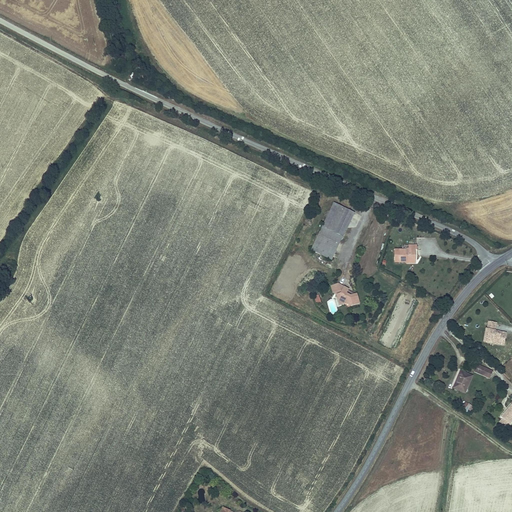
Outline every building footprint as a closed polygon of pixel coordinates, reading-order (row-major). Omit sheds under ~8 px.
[(354,213),(334,203),(311,249),(332,259),(354,213)] [(395,262),(407,262),(407,260),(415,260),(415,250),(417,250),(417,245),(408,245),(408,250),(395,250),(395,262)] [(334,292),(337,294),(341,293),(335,290),(338,283),(332,285),(334,292)] [(341,293),(337,294),(340,304),(350,302),(351,305),(359,303),(357,294),(351,295),(346,293),(348,289),(338,283),(335,290),(341,293)] [(504,346),(506,334),(495,331),(497,324),(489,322),(487,330),(485,339),(493,341),(493,344),(504,346)] [(493,372),(477,365),(474,372),(490,379),(493,372)] [(460,372),(454,386),(460,389),(460,391),(465,393),(472,376),(460,372)] [(509,425),(511,421),(511,403),(507,409),(509,410),(507,412),(506,411),(501,417),(502,419),(508,424),(509,425)] [(468,404),(466,408),(464,410),(469,413),(473,407),(468,404)] [(508,424),(502,419),(500,422),(505,427),(508,424)]
